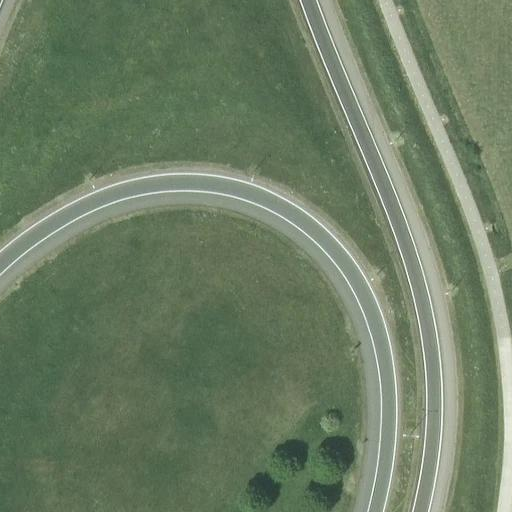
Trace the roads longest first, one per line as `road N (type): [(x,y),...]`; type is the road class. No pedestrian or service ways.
road 1 (motorway): [(0,265),(56,221),(139,188),(223,187),(288,212),(336,254),(377,333),(387,420),(375,511)]
road 2 (motorway): [(420,511),(434,419),(428,325),(308,0)]
